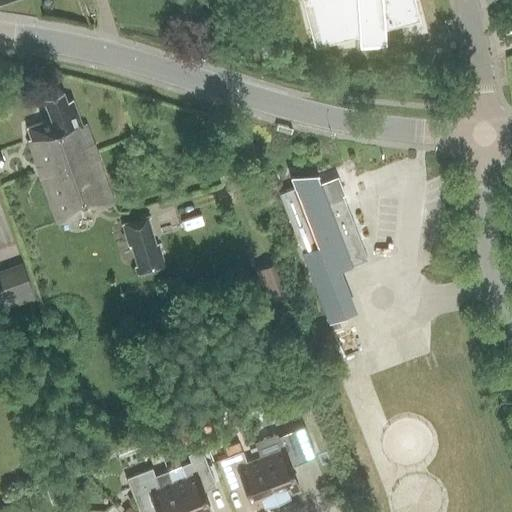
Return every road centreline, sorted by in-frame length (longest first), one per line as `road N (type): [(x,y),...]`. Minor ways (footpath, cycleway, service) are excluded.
road 1 (tertiary): [(0,37),(110,57),(397,133),(485,138)]
road 2 (residential): [(511,325),(487,245),(485,138)]
road 3 (unclassified): [(485,138),(478,39),(466,0)]
